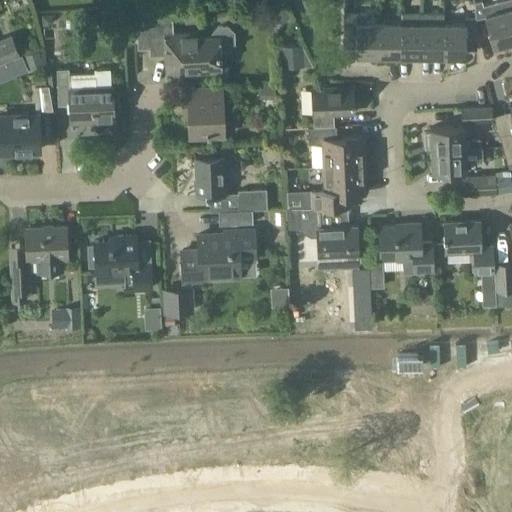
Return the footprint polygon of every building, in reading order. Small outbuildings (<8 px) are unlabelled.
[(511,39),(511,0),(505,0),(502,1),(511,39)] [(492,45),(511,39),(502,1),(485,5),(484,1),(474,4),(479,20),(485,18),(492,45)] [(171,10),(135,12),(136,39),(149,38),(149,47),(165,46),(165,54),(166,68),(197,67),(197,71),(220,70),(219,54),(230,53),(237,47),(236,32),(229,25),(219,26),(212,33),(212,35),(198,36),(197,32),(173,33),(171,10)] [(399,54),(421,54),(422,12),(400,12),(400,21),(399,54)] [(422,12),(421,54),(442,55),(443,22),(443,13),(422,12)] [(355,53),(377,54),(378,21),(367,21),(367,14),(343,13),(343,45),(355,45),(355,53)] [(91,15),(92,31),(104,30),(104,15),(91,15)] [(477,49),(477,19),(465,19),(465,22),(443,22),(442,55),(464,55),(465,49),(477,49)] [(399,54),(400,21),(378,21),(377,54),(399,54)] [(0,62),(20,54),(19,52),(11,33),(0,37),(0,62)] [(280,47),(281,64),(282,67),(292,67),(302,66),(301,59),(300,45),(287,46),(280,47)] [(68,67),(56,68),(57,104),(70,103),(71,120),(112,118),(111,85),(110,85),(109,68),(94,69),(94,73),(69,74),(68,67)] [(55,111),(50,78),(36,79),(36,86),(35,86),(36,112),(55,111)] [(166,101),(168,80),(156,79),(154,100),(166,101)] [(313,125),(333,124),(333,112),(352,112),(352,86),(312,88),(313,113),(313,125)] [(221,88),(202,89),(203,101),(183,102),(184,110),(189,110),(190,133),(223,132),(221,88)] [(491,105),(460,107),(461,122),(492,120),(491,105)] [(0,150),(37,149),(36,113),(0,114),(0,150)] [(323,165),(363,163),(362,135),(336,137),(335,124),(333,124),(313,125),(307,126),(308,143),(322,142),(323,165)] [(430,146),(430,148),(480,145),(480,138),(465,138),(464,125),(429,126),(430,130),(424,130),(424,146),(430,146)] [(511,131),(500,135),(508,163),(511,162),(511,131)] [(480,145),(430,148),(431,170),(466,169),(466,155),(480,154),(480,145)] [(204,193),(204,194),(225,192),(223,156),(194,157),(194,167),(196,167),(197,193),(204,193)] [(311,205),(322,205),(339,204),(349,204),(348,192),(364,191),(363,163),(323,165),(324,188),(310,189),(311,205)] [(495,173),(460,174),(461,195),(496,193),(495,173)] [(267,208),(266,187),(237,189),(237,192),(238,209),(267,208)] [(323,225),(322,205),(311,205),(311,206),(288,207),(289,229),(298,228),(298,230),(310,235),(317,235),(318,261),(357,259),(355,224),(323,225)] [(480,218),(442,220),(444,250),(472,249),(473,272),(482,272),(482,288),(494,287),(493,278),(494,278),(494,272),(493,242),(481,243),(480,218)] [(406,223),(379,225),(380,257),(403,256),(404,270),(434,269),(433,240),(420,240),(419,221),(406,222),(406,223)] [(25,227),(26,248),(10,248),(11,263),(12,290),(12,302),(29,301),(28,262),(28,258),(37,258),(38,273),(65,272),(65,257),(67,257),(65,225),(25,227)] [(183,287),(164,288),(165,310),(192,309),(190,281),(201,280),(200,275),(239,273),(238,249),(254,248),(253,229),(223,230),(223,232),(197,233),(198,249),(181,250),(183,287)] [(89,264),(95,264),(96,283),(123,282),(123,290),(152,289),(150,259),(137,260),(135,234),(117,235),(117,239),(94,240),(94,244),(88,244),(89,264)] [(494,278),(493,278),(494,287),(496,306),(508,305),(507,293),(511,292),(511,263),(500,265),(500,274),(496,274),(496,278),(494,278)] [(436,296),(411,297),(412,314),(437,313),(436,296)] [(219,415),(193,418),(198,460),(224,457),(220,425),(232,424),(229,400),(217,401),(219,415)] [(246,400),(246,424),(258,424),(257,456),(283,456),(284,414),(258,414),(258,400),(246,400)] [(284,414),(283,456),(309,456),(309,424),(321,424),(321,400),(309,400),(309,414),(284,414)] [(477,430),(466,431),(468,455),(480,454),(479,447),(509,445),(505,400),(475,402),(477,430)] [(166,407),(154,408),(157,432),(169,431),(172,463),(198,460),(193,418),(168,421),(166,407)] [(383,412),(376,459),(406,464),(411,433),(424,435),(428,409),(414,407),(413,416),(383,412)] [(130,427),(105,432),(114,474),(140,468),(133,437),(144,434),(139,410),(127,413),(130,427)] [(77,424),(65,426),(71,450),(82,448),(89,479),(114,474),(105,432),(80,438),(77,424)] [(45,448),(21,456),(33,496),(58,488),(48,458),(60,454),(53,431),(41,435),(45,448)] [(0,476),(8,504),(33,496),(21,456),(0,461),(0,476)] [(500,493),(505,470),(444,457),(440,480),(500,493)] [(504,499),(482,501),(482,511),(511,511),(511,486),(503,487),(504,499)]
